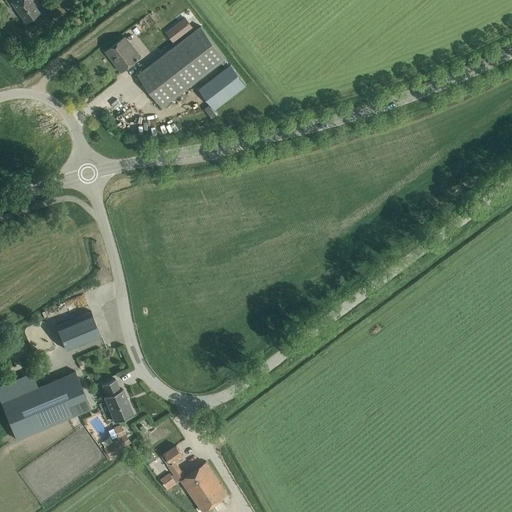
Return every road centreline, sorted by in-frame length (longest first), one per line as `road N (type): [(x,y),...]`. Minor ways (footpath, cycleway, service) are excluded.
road 1 (secondary): [(87,172),(314,127),(511,49)]
road 2 (unclassified): [(190,416),(511,184)]
road 3 (unclassified): [(190,416),(152,388),(129,351),(101,217)]
road 4 (unclassified): [(0,99),(54,102),(71,122),(87,172)]
